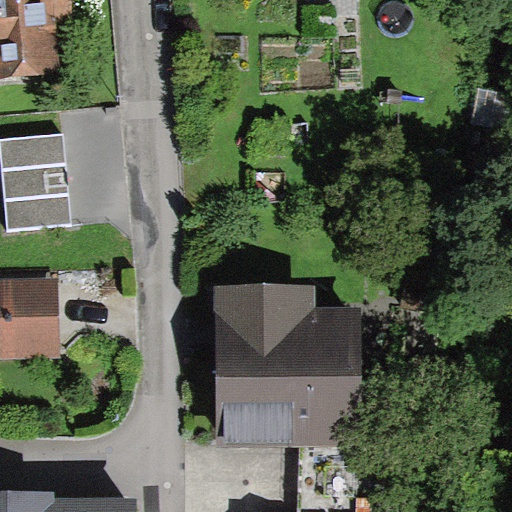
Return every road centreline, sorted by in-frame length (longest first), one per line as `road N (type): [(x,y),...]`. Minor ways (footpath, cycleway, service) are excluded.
road 1 (residential): [(139,0),(154,198),(153,466)]
road 2 (residential): [(0,465),(153,466)]
